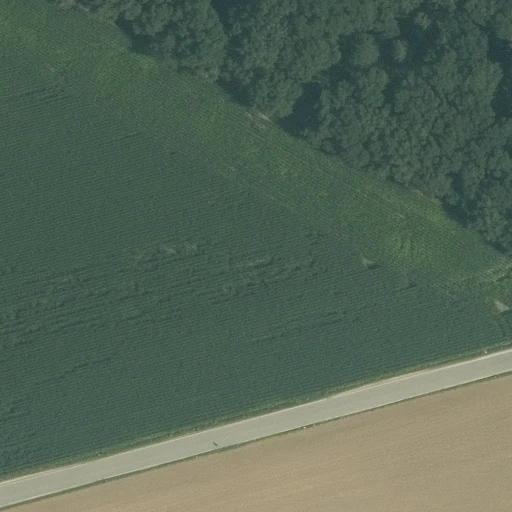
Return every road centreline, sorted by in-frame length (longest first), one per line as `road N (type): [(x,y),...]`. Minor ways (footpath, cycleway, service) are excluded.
road 1 (tertiary): [(511,367),(0,504)]
road 2 (track): [(80,0),(511,237)]
